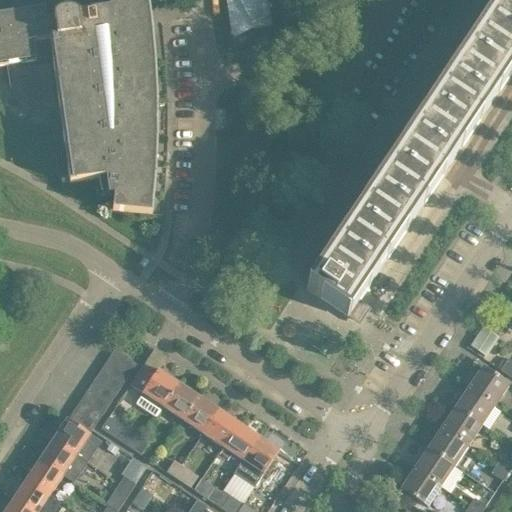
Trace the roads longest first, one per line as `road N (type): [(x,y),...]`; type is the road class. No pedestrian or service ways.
road 1 (residential): [(361,437),(117,274)]
road 2 (residential): [(361,437),(511,214)]
road 3 (residential): [(0,435),(90,297),(117,274)]
road 4 (residential): [(117,274),(61,238),(0,224)]
